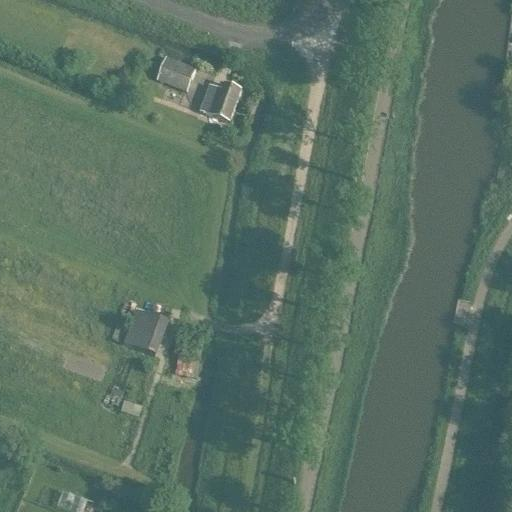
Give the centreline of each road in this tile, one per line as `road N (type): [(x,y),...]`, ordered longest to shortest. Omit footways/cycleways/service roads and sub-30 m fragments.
road 1 (unclassified): [(403,0),(303,511)]
road 2 (unclassified): [(336,0),(326,14),(268,36),(239,34),(152,0)]
